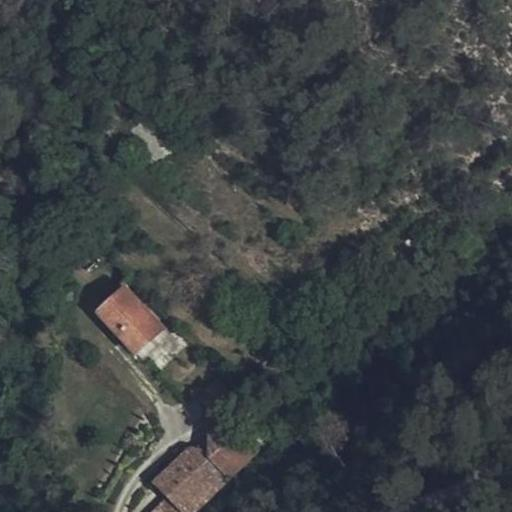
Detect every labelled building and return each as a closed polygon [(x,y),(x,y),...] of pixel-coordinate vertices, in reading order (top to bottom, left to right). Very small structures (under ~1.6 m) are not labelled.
[(97,274),(119,301),(130,291),(135,287),(113,260),(97,274)] [(130,291),(119,301),(106,313),(140,353),(165,332),(130,291)] [(195,401),(209,417),(234,397),(220,380),(195,401)] [(193,450),(174,466),(156,481),(170,495),(187,511),(199,511),(217,493),(231,476),(257,450),(232,419),(204,440),(205,453),(193,450)] [(187,511),(170,495),(154,511),(187,511)]
